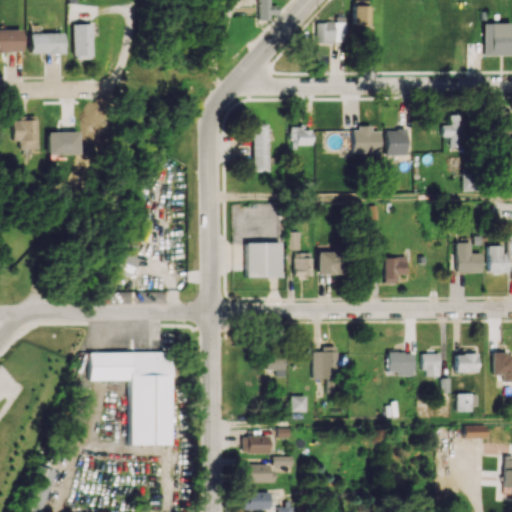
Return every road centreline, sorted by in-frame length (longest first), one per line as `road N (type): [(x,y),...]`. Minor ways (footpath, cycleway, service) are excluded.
road 1 (tertiary): [(240,77),(213,110),(207,145),(214,511)]
road 2 (residential): [(511,307),(211,311)]
road 3 (residential): [(511,83),(271,85),(240,77)]
road 4 (tertiary): [(211,311),(24,312)]
